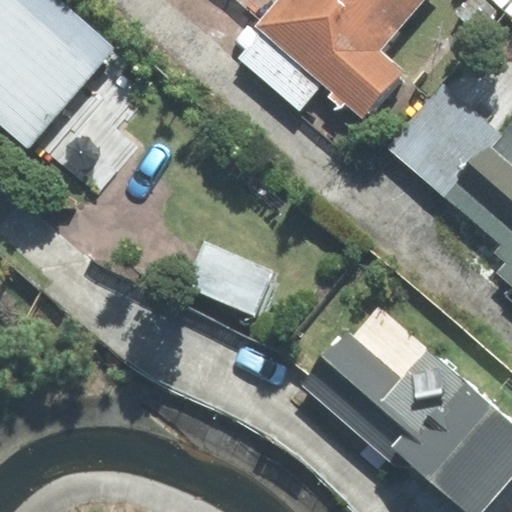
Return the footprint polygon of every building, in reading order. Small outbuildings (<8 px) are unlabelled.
[(122,49),(64,0),(0,0),(0,134),(27,158),(122,49)] [(440,0),(277,0),(262,18),(380,119),(427,65),(403,44),(440,0)] [(511,122),(460,82),(404,155),(511,238),(511,122)] [(279,271),(206,245),(190,290),(263,316),(279,271)] [(412,385),(355,334),(320,374),(476,511),(505,511),(511,505),(511,406),(445,348),(412,385)]
